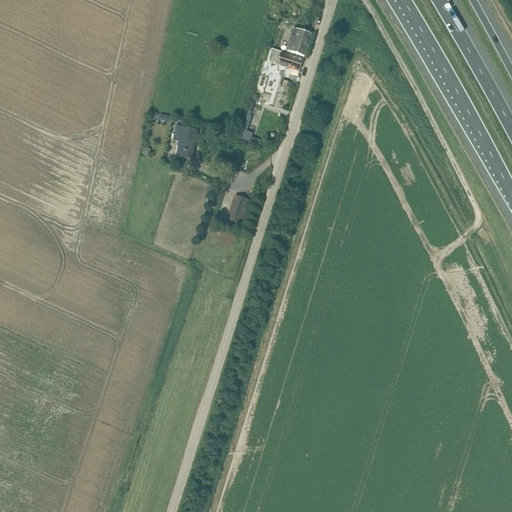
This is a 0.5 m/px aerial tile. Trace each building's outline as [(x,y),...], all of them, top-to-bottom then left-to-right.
[(304,57),(311,35),(293,29),(286,52),(304,57)] [(299,72),(303,60),(282,53),(273,50),(269,63),(299,72)] [(249,110),(240,138),(260,144),(261,139),(252,137),(253,133),(248,131),(252,116),(251,115),(252,111),(249,110)] [(192,160),(197,131),(175,127),(173,142),(180,143),(177,157),(192,160)] [(235,196),(229,215),(231,215),(243,219),(249,201),(235,196)]
